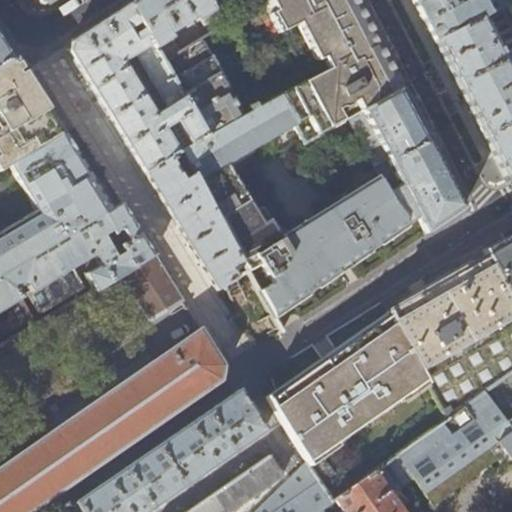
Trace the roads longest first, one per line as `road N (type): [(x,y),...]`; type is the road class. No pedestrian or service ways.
road 1 (residential): [(250,373),(492,212)]
road 2 (residential): [(492,212),(382,0)]
road 3 (residential): [(0,0),(35,38),(96,0)]
